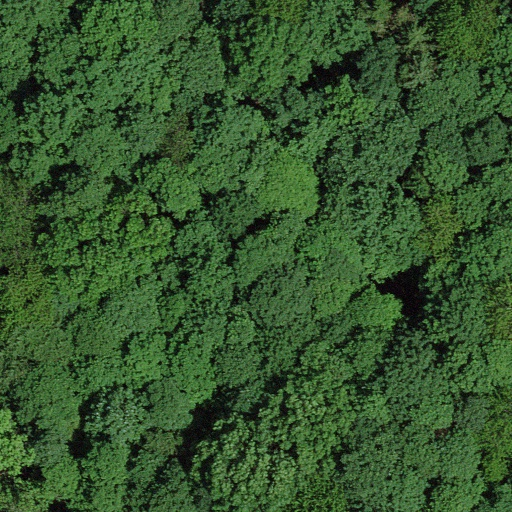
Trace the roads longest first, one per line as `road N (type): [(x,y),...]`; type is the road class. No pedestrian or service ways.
road 1 (track): [(415,347),(175,0)]
road 2 (track): [(415,347),(511,511)]
road 3 (track): [(511,244),(415,347)]
